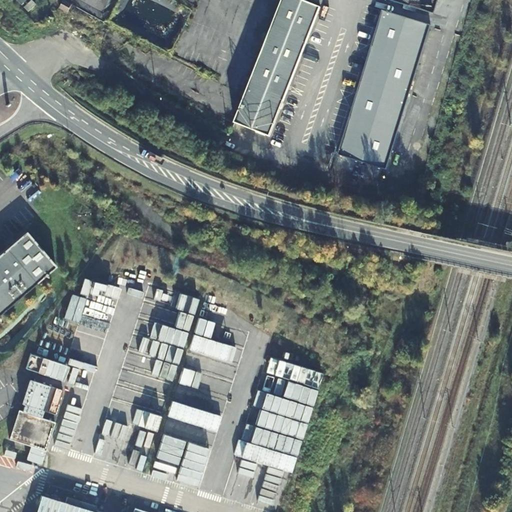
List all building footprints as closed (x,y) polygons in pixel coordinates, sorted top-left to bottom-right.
[(268,137),(319,7),(302,0),(279,0),(231,122),(268,137)] [(394,0),(427,11),(430,0),(394,0)] [(429,25),(381,9),(331,150),(379,167),(429,25)] [(57,268),(24,230),(0,250),(0,316),(42,281),(57,268)] [(90,281),(66,364),(79,368),(76,377),(70,375),(68,383),(88,388),(93,370),(97,371),(101,357),(103,358),(118,307),(103,303),(107,286),(90,281)] [(201,334),(209,336),(213,322),(206,320),(201,334)] [(178,383),(217,394),(221,378),(230,381),(234,365),(226,363),(231,347),(225,345),(223,352),(227,353),(225,360),(188,350),(183,367),(189,368),(187,375),(180,373),(178,383)] [(34,356),(32,370),(42,371),(43,357),(34,356)] [(52,361),(48,376),(60,380),(64,365),(52,361)] [(258,387),(272,392),(277,378),(263,373),(258,387)] [(141,390),(145,377),(136,374),(132,387),(141,390)] [(18,411),(9,440),(45,451),(54,423),(40,418),(43,411),(55,414),(62,390),(28,379),(20,404),(23,405),(21,412),(18,411)] [(165,397),(169,382),(156,379),(152,393),(165,397)] [(176,386),(173,399),(178,401),(182,388),(176,386)] [(200,444),(208,446),(211,430),(215,431),(218,413),(170,403),(167,418),(204,426),(200,444)] [(285,488),(303,422),(250,407),(246,423),(271,429),(266,447),(246,442),(242,458),(237,457),(228,491),(251,497),(256,480),(285,488)] [(155,429),(158,415),(139,411),(136,425),(155,429)] [(96,511),(40,495),(34,511),(96,511)]
